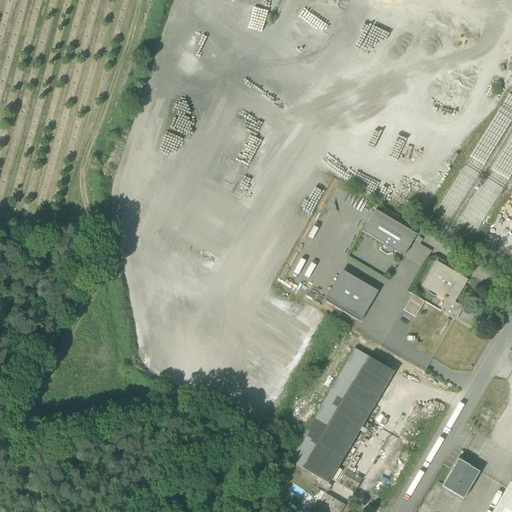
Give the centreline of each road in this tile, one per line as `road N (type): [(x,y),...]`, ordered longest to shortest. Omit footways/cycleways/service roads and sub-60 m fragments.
road 1 (track): [(152,0),(85,176),(104,254),(43,339),(0,437)]
road 2 (unknown): [(290,315),(454,0)]
road 3 (residential): [(402,511),(503,339)]
